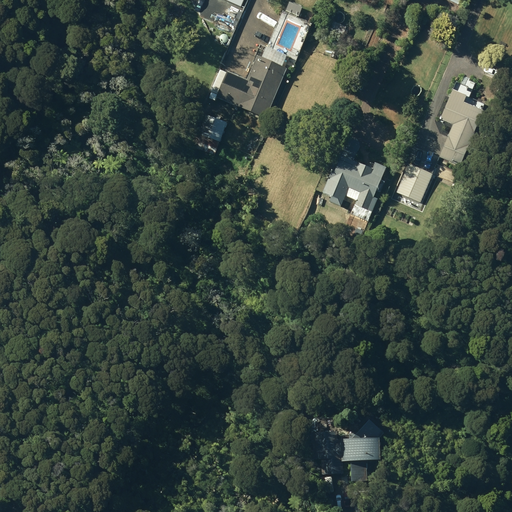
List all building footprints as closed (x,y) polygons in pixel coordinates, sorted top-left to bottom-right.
[(343,36),(348,25),(328,17),(324,29),(343,36)] [(219,95),(267,116),(289,65),(260,52),(249,76),(230,68),(219,95)] [(441,155),(463,164),(486,108),(466,100),(469,92),(455,87),(443,117),(455,122),(441,155)] [(196,147),(215,153),(220,140),(221,140),(228,121),(207,113),(200,133),(201,133),(196,147)] [(357,203),(370,208),(389,165),(377,160),(375,166),(339,151),(333,166),(335,167),(325,190),(334,193),(332,200),(343,204),(350,186),(362,191),(357,203)] [(410,162),(398,191),(422,201),(434,172),(410,162)] [(447,189),(454,193),(457,188),(449,184),(447,189)] [(353,459),(354,480),(370,479),(369,458),(383,457),(382,435),(386,432),(372,417),(354,436),(344,437),(343,438),(339,438),(339,429),(313,431),(314,442),(315,442),(316,458),(323,457),(324,473),(345,472),(345,459),(353,459)]
